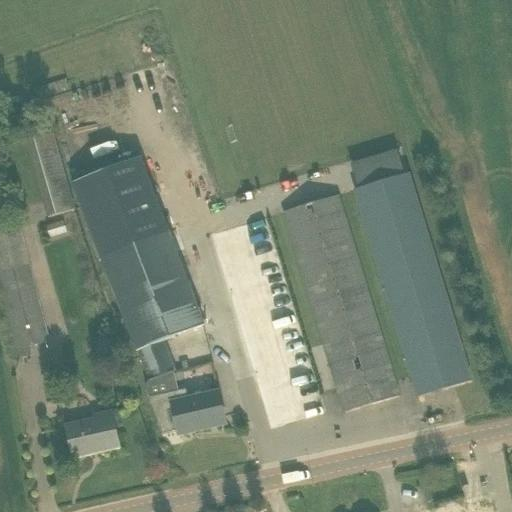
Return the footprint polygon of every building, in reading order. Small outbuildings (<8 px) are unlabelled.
[(75,212),(58,133),(28,140),(45,218),(75,212)] [(206,326),(170,232),(142,158),(73,184),(101,259),(150,382),(178,371),(167,342),(206,326)] [(355,191),(418,398),(472,382),(409,175),(355,191)] [(285,213),(339,393),(346,413),(399,397),(338,196),(285,213)] [(20,227),(13,228),(0,231),(0,280),(18,350),(49,342),(20,227)] [(100,338),(95,361),(113,366),(119,343),(100,338)] [(227,425),(220,393),(189,400),(187,390),(150,399),(163,435),(178,432),(179,435),(227,425)] [(67,427),(74,459),(120,449),(112,413),(100,415),(101,419),(67,427)] [(439,511),(494,511),(490,498),(439,511)]
